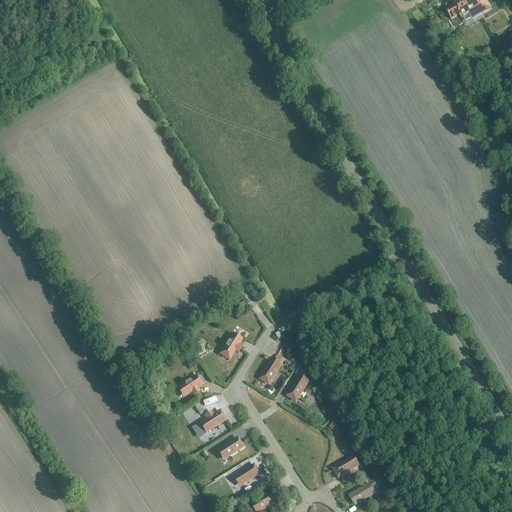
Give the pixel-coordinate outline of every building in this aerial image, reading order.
[(454,6),(446,11),(451,20),(459,15),(461,19),(463,18),(466,23),(472,19),(491,9),(485,0),(483,0),(478,3),(476,0),(455,0),(452,2),(454,6)] [(242,340),(233,334),(222,351),(231,357),(235,351),(238,353),(241,350),(237,347),(242,340)] [(262,376),(271,382),(282,365),(273,360),(262,376)] [(186,396),(190,393),(193,397),(197,394),(195,390),(203,385),(197,376),(180,387),(186,396)] [(309,382),(300,377),(289,393),(298,399),(309,382)] [(204,392),(205,400),(225,398),(226,409),(232,409),(230,389),(204,392)] [(195,403),(204,410),(207,406),(199,399),(195,403)] [(236,421),(243,417),(236,407),(229,411),(236,421)] [(203,417),(206,421),(203,423),(209,431),(225,421),(220,412),(211,418),(208,413),(203,417)] [(243,448),(237,439),(220,450),(226,458),(243,448)] [(336,468),(342,477),(359,466),(354,457),(336,468)] [(254,466),(237,477),(243,485),(260,475),(254,466)] [(353,495),(358,504),(375,494),(374,491),(371,487),(370,485),(353,495)] [(272,493),(255,503),(259,511),(260,511),(277,502),(272,493)]
